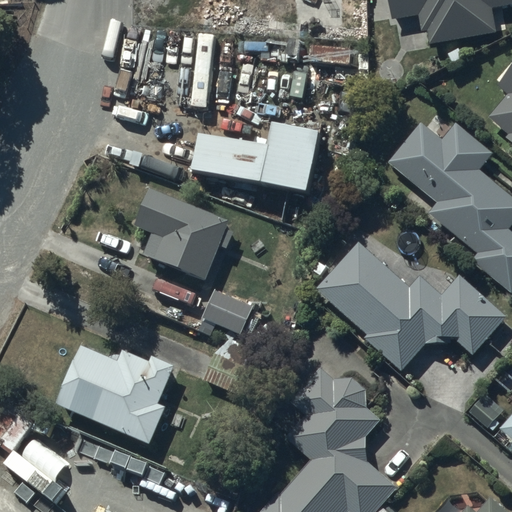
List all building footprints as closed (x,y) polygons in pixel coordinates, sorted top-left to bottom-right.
[(511,0),(387,0),(392,27),(419,22),(421,37),(428,38),(429,48),(498,36),(493,15),(511,10),(511,0)] [(194,33),(141,32),(141,53),(151,53),(151,66),(194,66),(194,33)] [(511,81),(500,96),(508,103),(488,127),(507,143),(505,146),(511,152),(511,81)] [(133,120),(124,136),(187,172),(196,157),(133,120)] [(493,161),(456,133),(444,149),(420,131),(387,174),(436,211),(427,223),(478,261),(472,270),(511,299),(511,237),(510,235),(511,232),(511,202),(480,178),(493,161)] [(269,162),(200,147),(192,182),(309,208),(322,148),(274,138),(269,162)] [(230,231),(152,198),(136,237),(151,243),(142,265),(205,291),(230,231)] [(412,293),(361,249),(318,299),(371,345),(367,349),(403,381),(427,353),(440,355),(455,350),(461,350),(475,363),(508,324),(459,281),(442,301),(421,283),(412,293)] [(217,296),(203,325),(239,342),(253,313),(217,296)] [(264,356),(233,344),(215,361),(203,388),(243,405),(264,356)] [(119,361),(84,347),(60,408),(154,445),(168,411),(160,408),(175,369),(152,360),(150,366),(122,355),(119,361)] [(323,376),(293,410),(310,424),(288,448),(312,469),(273,511),(386,511),(400,496),(369,469),(368,444),(381,429),(368,418),(368,398),(353,386),(335,387),(323,376)] [(42,423),(17,404),(0,424),(0,454),(10,463),(42,423)] [(511,427),(502,440),(511,447),(511,427)]
